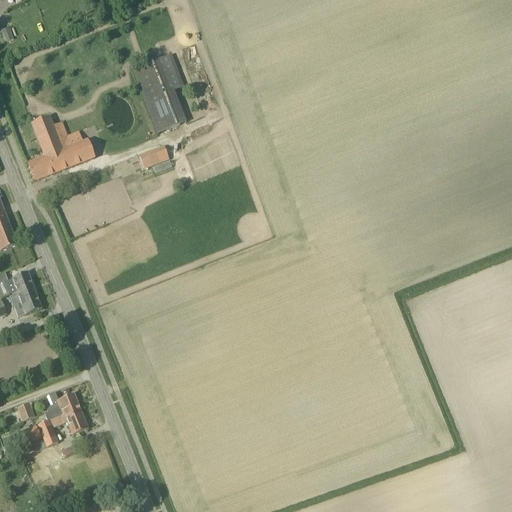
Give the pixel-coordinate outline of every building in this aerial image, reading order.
[(9,29),(1,31),(5,44),(13,41),(9,29)] [(186,124),(173,92),(161,60),(133,71),(157,135),(186,124)] [(71,148),(66,137),(58,140),(49,118),(31,125),(45,159),(27,165),(34,183),(95,159),(88,141),(71,148)] [(169,162),(163,148),(139,157),(144,171),(169,162)] [(17,247),(0,202),(0,252),(0,253),(17,247)] [(23,266),(5,273),(7,280),(26,273),(23,266)] [(10,297),(33,287),(28,274),(12,281),(5,284),(10,297)] [(42,310),(33,287),(10,297),(14,307),(21,304),(27,317),(42,310)] [(58,402),(55,394),(46,398),(50,408),(46,410),(48,415),(54,412),(61,409),(62,411),(78,405),(74,395),(58,402)] [(22,423),(34,419),(28,405),(17,410),(22,423)] [(82,414),(78,405),(62,411),(61,409),(54,412),(48,415),(45,415),(48,422),(59,418),(60,420),(64,418),(65,421),(82,414)] [(38,427),(44,441),(47,448),(57,444),(51,430),(67,423),(72,437),(88,430),(82,414),(65,421),(64,418),(60,420),(59,418),(48,422),(38,427)] [(36,427),(19,434),(25,448),(41,441),(36,427)] [(71,448),(61,452),(63,458),(73,454),(71,448)]
